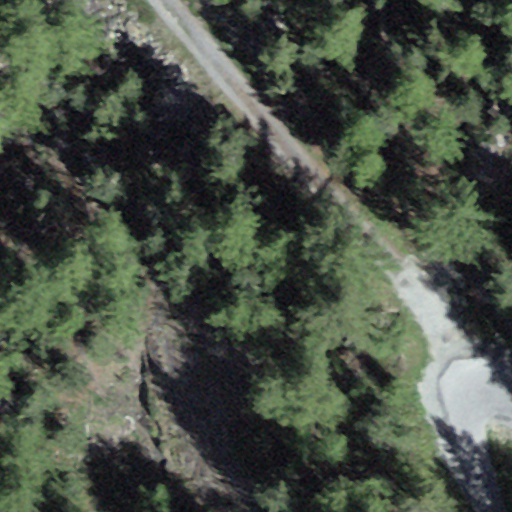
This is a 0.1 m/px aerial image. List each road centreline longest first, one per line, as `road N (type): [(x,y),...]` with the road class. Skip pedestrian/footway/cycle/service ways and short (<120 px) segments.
road 1 (track): [(480,393),(388,253),(156,0)]
road 2 (track): [(490,511),(466,440),(480,393),(511,399)]
